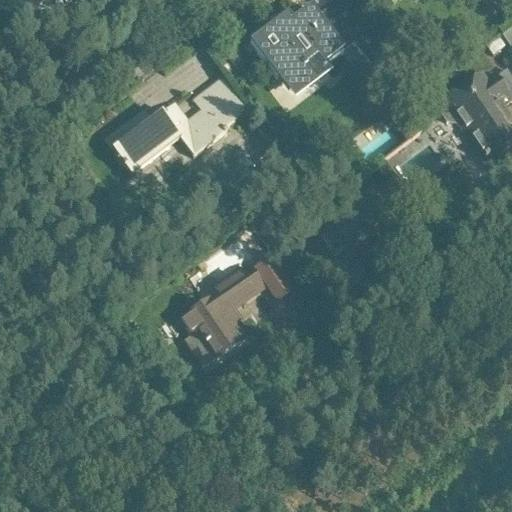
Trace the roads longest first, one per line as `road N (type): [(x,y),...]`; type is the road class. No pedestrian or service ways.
road 1 (residential): [(176,446),(1,203),(12,156),(80,92)]
road 2 (residential): [(176,446),(191,458),(220,449),(511,250)]
road 3 (residential): [(80,92),(201,0)]
